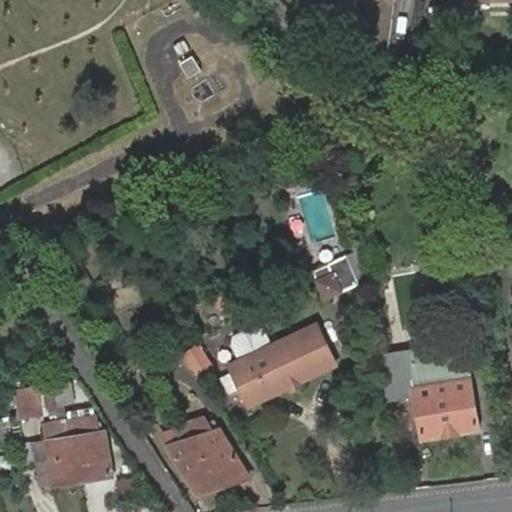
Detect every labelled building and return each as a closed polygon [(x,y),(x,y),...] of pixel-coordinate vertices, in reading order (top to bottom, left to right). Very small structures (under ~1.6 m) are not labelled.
[(174,0),(171,0),(164,5),(171,15),(180,9),(174,0)] [(175,44),(182,56),(192,49),(184,37),(175,44)] [(182,64),(190,77),(201,70),(193,58),(182,64)] [(343,257),(324,267),(330,277),(314,285),(323,301),(358,283),(343,257)] [(252,407),(337,365),(317,326),(232,369),(252,407)] [(415,375),(445,371),(470,367),(465,331),(410,340),(415,375)] [(403,340),(380,344),(387,379),(408,376),(403,340)] [(408,376),(415,375),(410,340),(403,340),(408,376)] [(134,372),(164,358),(156,344),(127,360),(134,372)] [(185,353),(203,381),(217,373),(199,344),(185,353)] [(470,367),(445,371),(455,435),(480,432),(470,367)] [(445,371),(415,375),(418,394),(425,440),(455,435),(445,371)] [(391,398),(418,394),(415,375),(408,376),(387,379),(391,398)] [(73,376),(52,379),(55,401),(76,398),(73,376)] [(44,409),(40,382),(19,385),(22,412),(44,409)] [(51,483),(108,471),(99,430),(93,419),(90,419),(89,415),(70,419),(73,434),(41,441),(51,483)] [(167,443),(198,489),(249,478),(218,430),(213,431),(205,418),(174,425),(184,439),(167,443)]
